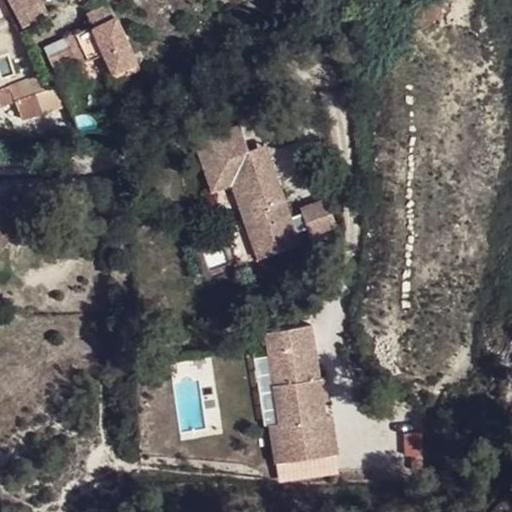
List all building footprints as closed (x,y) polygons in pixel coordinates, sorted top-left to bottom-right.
[(40,0),(10,0),(26,33),(51,22),(40,0)] [(135,74),(106,10),(84,20),(87,27),(44,47),(56,74),(99,55),(112,84),(135,74)] [(46,90),(37,71),(0,85),(0,98),(2,105),(16,102),(46,90)] [(62,84),(46,90),(16,102),(23,121),(70,106),(62,84)] [(250,164),(246,149),(238,126),(191,142),(209,194),(231,189),(243,231),(271,225),(274,234),(292,228),(289,222),(269,158),(250,164)] [(264,143),(246,149),(250,164),(269,158),(264,143)] [(0,258),(28,228),(0,202),(0,258)] [(331,202),(318,206),(320,234),(340,229),(331,202)] [(318,206),(303,211),(305,217),(310,234),(311,237),(320,234),(318,206)] [(305,217),(289,222),(292,228),(295,239),(310,234),(305,217)] [(295,239),(292,228),(274,234),(271,225),(243,231),(254,264),(299,251),(295,239)] [(276,472),(303,331),(276,336),(283,388),(263,391),(268,433),(257,435),(263,474),(276,472)] [(311,386),(303,331),(276,472),(326,466),(322,432),(315,432),(313,412),(307,414),(305,388),(311,386)] [(255,337),(263,391),(283,388),(276,336),(255,337)] [(317,385),(311,386),(305,388),(307,414),(313,412),(321,412),(317,385)] [(421,470),(422,430),(403,430),(403,470),(421,470)]
